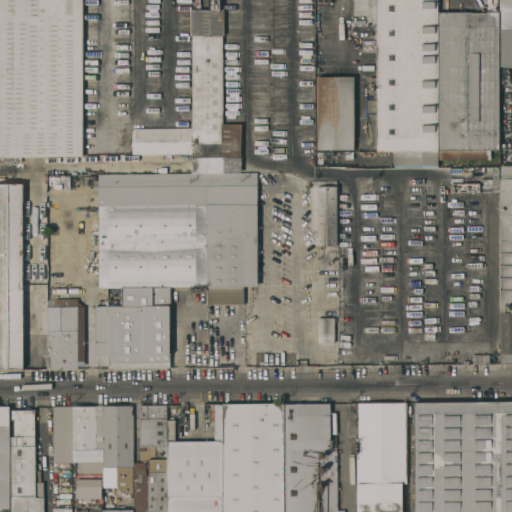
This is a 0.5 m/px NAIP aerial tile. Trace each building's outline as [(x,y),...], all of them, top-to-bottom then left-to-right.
[(0,0),(82,0),(82,154),(0,155),(0,0)] [(191,127),(191,34),(188,34),(188,8),(208,8),(208,0),(219,0),(220,8),(222,8),(222,123),(222,153),(191,153),(191,127)] [(393,150),(376,150),(376,112),(366,112),(366,99),(376,99),(376,85),(367,85),(367,76),(376,76),(376,22),(367,22),(367,14),(353,14),(352,0),(437,0),(437,151),(393,151),(393,150)] [(500,11),(500,0),(511,0),(511,66),(500,66),(500,11)] [(438,148),(438,11),(500,11),(500,66),(499,149),(438,148)] [(354,149),(318,149),(317,75),(354,75),(354,149)] [(222,123),(241,123),(241,153),(222,153),(222,123)] [(191,153),(132,153),(130,153),(130,128),(132,128),(132,127),(191,127),(191,153)] [(437,151),(437,164),(393,164),(393,151),(437,151)] [(241,153),(241,172),(191,172),(191,165),(191,156),(191,153),(222,153),(241,153)] [(97,173),(256,172),(257,285),(243,285),(243,303),(207,303),(207,286),(190,286),(190,311),(169,311),(169,366),(108,366),(108,355),(95,355),(94,306),(121,306),(121,287),(117,287),(117,295),(98,296),(97,173)] [(511,303),(504,303),(504,311),(511,311),(511,362),(499,362),(499,178),(511,178),(511,303)] [(450,182),(480,182),(480,179),(493,179),(493,191),(479,191),(480,193),(450,193),(450,182)] [(337,245),(317,245),(317,229),(308,229),(308,219),(311,219),(311,181),(335,181),(335,185),(337,185),(337,245)] [(23,368),(0,368),(0,184),(23,184),(23,368)] [(84,360),(78,360),(78,367),(47,368),(47,287),(53,287),(53,298),(77,298),(77,306),(84,306),(84,360)] [(317,342),(317,317),(333,317),(333,342),(317,342)] [(234,331),(216,334),(213,322),(232,318),(234,331)] [(511,511),(467,511),(467,403),(511,402),(511,511)] [(405,482),(402,482),(402,511),(357,511),(357,439),(346,439),(346,403),(405,403),(405,482)] [(413,511),(413,403),(467,403),(467,511),(413,511)] [(166,511),(148,511),(133,511),(133,508),(133,492),(133,461),(145,461),(145,474),(148,474),(148,449),(140,450),(139,404),(166,404),(166,419),(166,511)] [(166,419),(174,419),(174,441),(214,440),(214,405),(282,404),(282,511),(166,511),(166,419)] [(329,404),(330,450),(336,450),(337,509),(344,509),(344,511),(284,511),(283,405),(329,404)] [(133,492),(124,492),(116,486),(116,466),(102,466),(102,406),(132,405),(133,461),(133,492)] [(71,461),(53,462),(53,406),(71,406),(71,461)] [(102,472),(77,472),(77,461),(71,461),(71,406),(102,406),(102,466),(102,472)] [(0,511),(0,407),(10,407),(10,436),(10,511),(0,511)] [(10,511),(10,436),(13,436),(13,419),(12,419),(12,409),(34,409),(35,482),(40,482),(40,490),(43,490),(43,511),(10,511)] [(88,478),(88,473),(101,473),(101,498),(102,498),(102,502),(90,502),(90,497),(76,497),(76,478),(88,478)]
